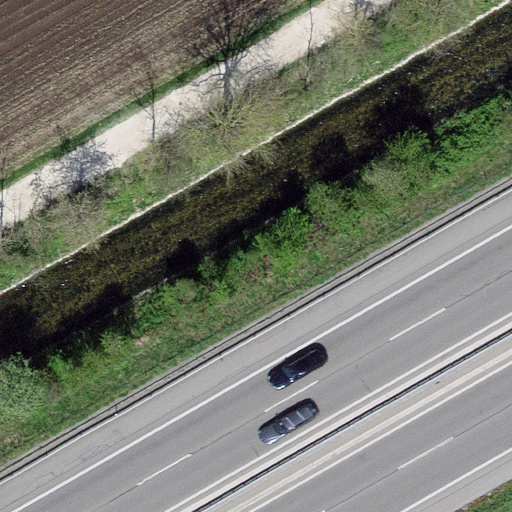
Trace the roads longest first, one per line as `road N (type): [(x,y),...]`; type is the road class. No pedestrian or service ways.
road 1 (motorway): [(511,269),(90,511)]
road 2 (track): [(366,0),(0,211)]
road 3 (motorway): [(322,511),(511,403)]
